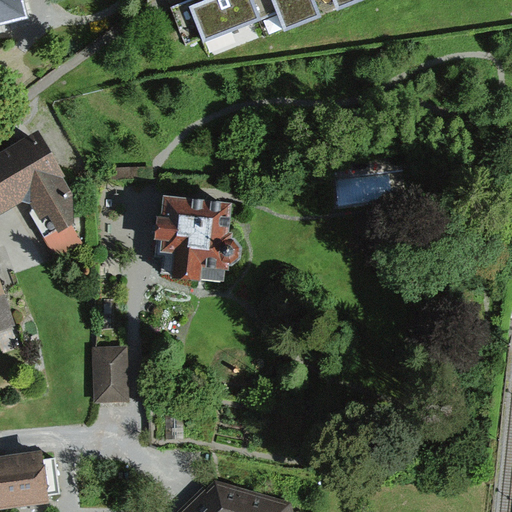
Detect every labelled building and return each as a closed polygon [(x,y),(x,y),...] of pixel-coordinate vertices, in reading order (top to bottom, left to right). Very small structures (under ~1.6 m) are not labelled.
[(0,0),(0,24),(30,17),(25,0),(0,0)] [(281,34),(366,0),(200,0),(202,4),(186,10),(201,47),(274,17),(281,34)] [(37,134),(0,155),(0,206),(17,197),(43,241),(77,221),(52,179),(60,174),(37,134)] [(233,204),(167,199),(163,253),(180,254),(178,276),(200,278),(201,262),(228,265),(240,257),(240,247),(230,236),(233,204)] [(93,348),(93,399),(121,399),(122,349),(93,348)] [(40,451),(0,457),(0,503),(47,496),(40,451)] [(290,511),(290,507),(212,487),(188,511),(290,511)]
